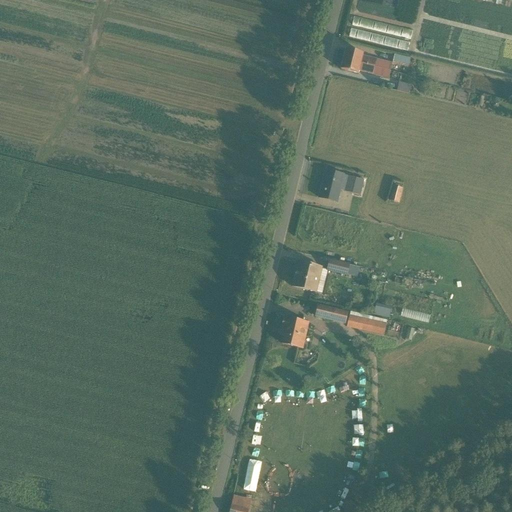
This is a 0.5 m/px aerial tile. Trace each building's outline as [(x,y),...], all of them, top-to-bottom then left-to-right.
[(354,17),(351,29),(411,41),(413,29),(354,17)] [(345,51),(343,61),(390,72),(391,64),(363,57),(363,55),(345,51)] [(409,59),(394,55),(392,62),(407,66),(409,59)] [(387,80),(390,72),(343,61),(340,71),(358,75),(358,73),(387,80)] [(410,87),(398,84),(396,92),(408,95),(410,87)] [(363,181),(325,172),(319,199),(337,203),(340,192),(359,197),(363,181)] [(404,189),(392,187),(389,202),(400,204),(404,189)] [(359,269),(329,261),(327,271),(356,279),(359,269)] [(321,272),(321,269),(297,263),(294,274),(295,274),(292,288),(321,295),(326,273),(321,272)] [(375,305),(375,316),(391,317),(392,306),(375,305)] [(346,314),(317,307),(314,318),(344,325),(346,314)] [(425,322),(427,314),(403,308),(401,316),(425,322)] [(350,312),(346,328),(382,336),(386,321),(350,312)] [(284,330),(280,346),(302,351),(308,324),(284,319),(281,330),(284,330)] [(246,457),(256,458),(257,449),(247,448),(246,457)]
